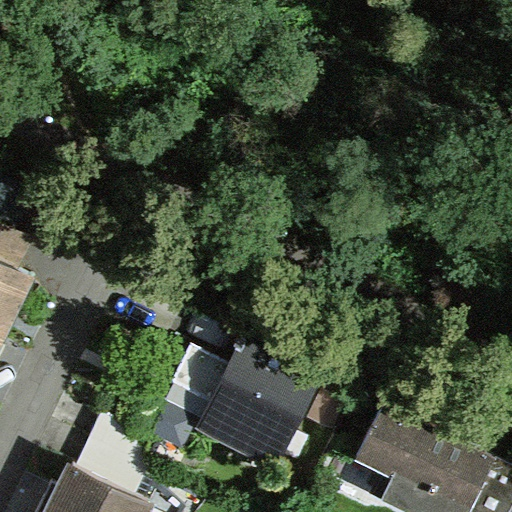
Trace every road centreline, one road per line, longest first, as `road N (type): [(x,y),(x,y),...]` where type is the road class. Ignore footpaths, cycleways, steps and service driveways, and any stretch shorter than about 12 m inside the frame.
road 1 (residential): [(511,362),(0,111)]
road 2 (residential): [(0,465),(98,262)]
